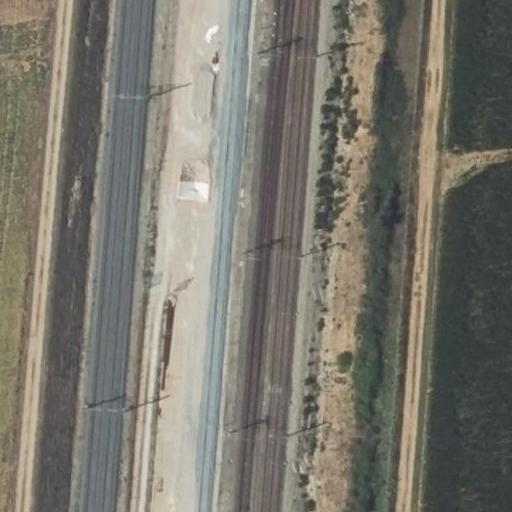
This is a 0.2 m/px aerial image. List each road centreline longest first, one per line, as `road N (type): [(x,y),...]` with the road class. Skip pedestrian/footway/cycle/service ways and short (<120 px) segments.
road 1 (track): [(20,511),(64,0)]
road 2 (track): [(394,511),(434,0)]
